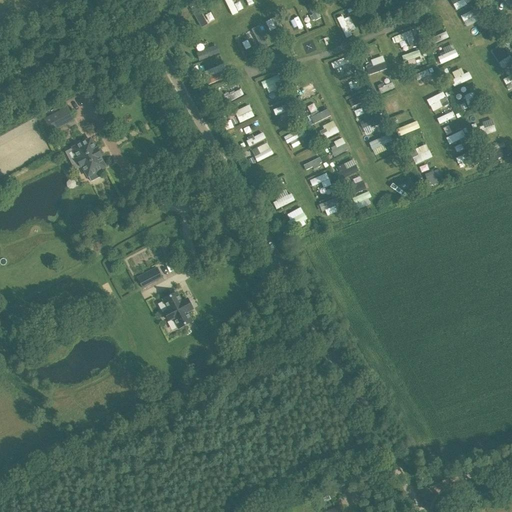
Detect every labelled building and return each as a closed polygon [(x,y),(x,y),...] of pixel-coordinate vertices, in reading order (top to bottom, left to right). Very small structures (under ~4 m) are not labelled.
[(277,29),(270,32),(274,39),(280,36),(277,29)] [(446,98),(440,101),(443,107),(449,104),(446,98)] [(367,101),(361,103),(364,111),(370,108),(367,101)] [(50,132),(72,120),(66,109),(44,121),(50,132)] [(88,177),(91,183),(100,178),(97,172),(104,168),(99,158),(101,157),(97,150),(95,150),(90,141),(73,149),(78,159),(76,160),(76,161),(75,162),(75,164),(75,166),(76,167),(78,168),(80,168),(82,167),(87,177),(88,177)] [(344,164),(337,168),(340,173),(346,170),(344,164)] [(438,170),(424,175),(429,187),(437,184),(435,178),(440,176),(438,170)] [(144,288),(162,279),(156,268),(138,278),(144,288)] [(181,303),(176,294),(163,301),(168,311),(164,313),(168,322),(173,320),(178,330),(191,323),(186,313),(192,310),(187,300),(181,303)]
